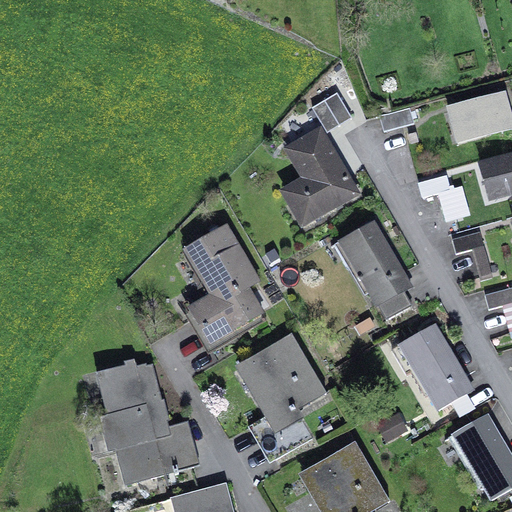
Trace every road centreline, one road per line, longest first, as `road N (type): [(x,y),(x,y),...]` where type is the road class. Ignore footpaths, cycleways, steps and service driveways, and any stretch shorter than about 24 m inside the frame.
road 1 (residential): [(374,164),(511,396)]
road 2 (unclassified): [(164,354),(250,511)]
